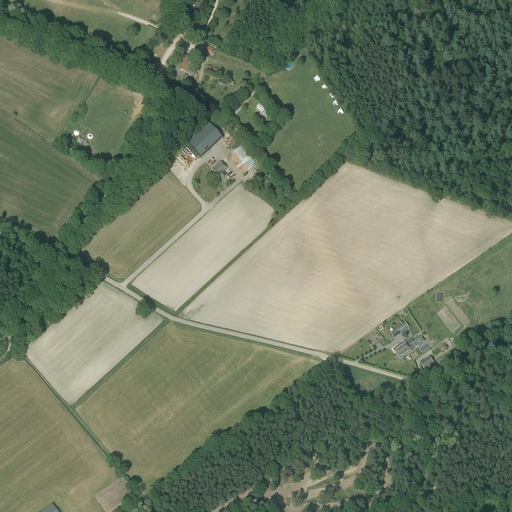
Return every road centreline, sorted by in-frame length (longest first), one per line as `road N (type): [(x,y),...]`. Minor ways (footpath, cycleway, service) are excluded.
road 1 (unclassified): [(410,380),(173,320),(60,260)]
road 2 (track): [(60,260),(155,119),(178,0)]
road 3 (track): [(119,511),(289,399),(331,361)]
road 4 (track): [(511,402),(410,380),(437,511)]
road 5 (track): [(331,0),(261,62),(200,35)]
